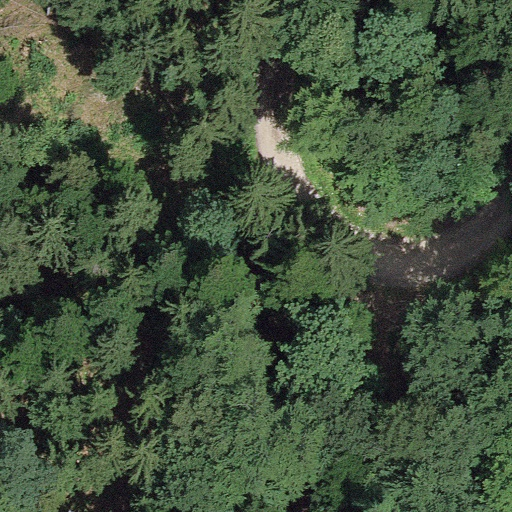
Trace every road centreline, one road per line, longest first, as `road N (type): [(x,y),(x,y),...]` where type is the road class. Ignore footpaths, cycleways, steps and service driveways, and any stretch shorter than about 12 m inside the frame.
road 1 (track): [(511,184),(500,205),(447,250),(394,268),(349,253),(298,207),(274,149),(272,69),(302,0)]
road 2 (track): [(394,268),(321,319),(0,447)]
